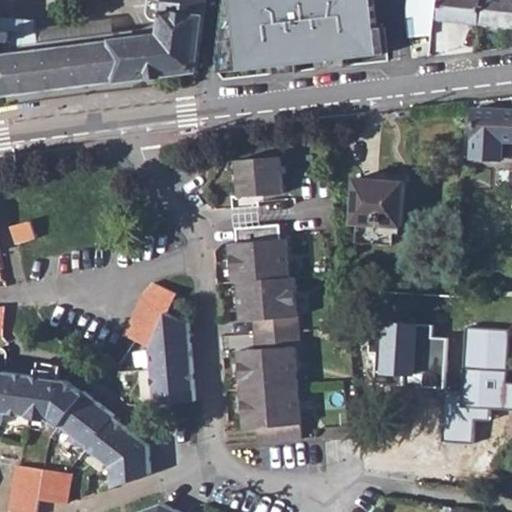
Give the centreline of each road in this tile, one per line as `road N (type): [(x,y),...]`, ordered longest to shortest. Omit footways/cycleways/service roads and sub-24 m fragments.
road 1 (residential): [(511,79),(129,120)]
road 2 (residential): [(209,449),(183,216),(129,120)]
road 3 (residential): [(209,449),(164,483),(81,511)]
road 4 (residential): [(324,511),(209,449)]
road 5 (residential): [(129,120),(0,139)]
